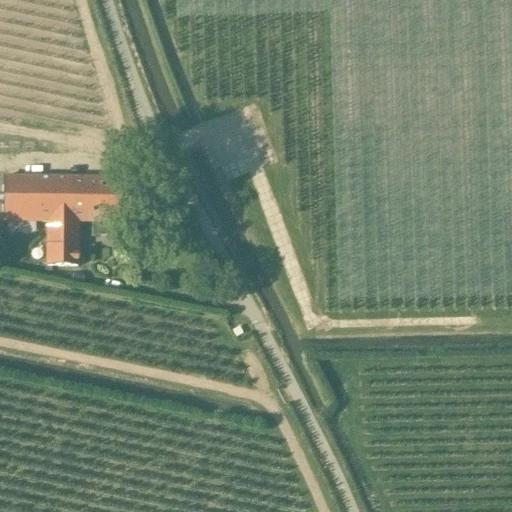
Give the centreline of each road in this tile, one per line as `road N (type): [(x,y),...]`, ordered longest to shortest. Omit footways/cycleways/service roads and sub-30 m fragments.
road 1 (unclassified): [(348,511),(318,437),(150,127),(104,0)]
road 2 (track): [(162,148),(243,126),(312,323),(469,322)]
road 3 (unknown): [(302,408),(0,349)]
